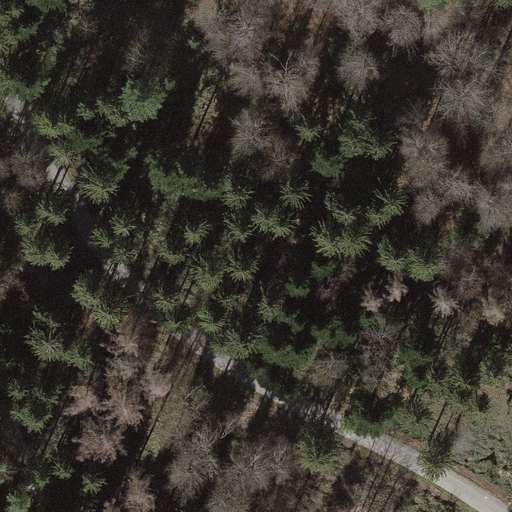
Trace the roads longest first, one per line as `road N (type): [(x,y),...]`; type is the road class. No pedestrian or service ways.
road 1 (track): [(495,511),(237,370),(160,317),(99,247),(0,76)]
road 2 (track): [(46,511),(0,398)]
